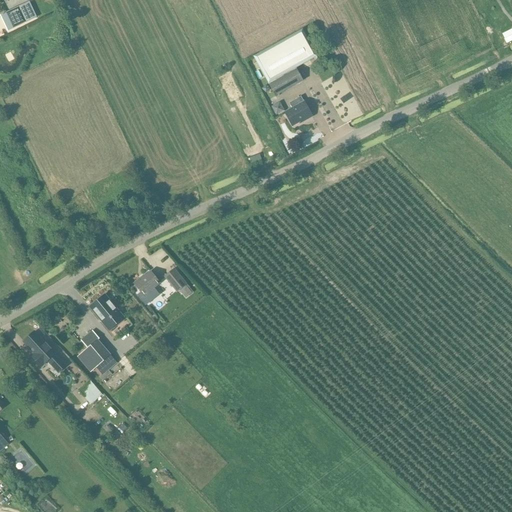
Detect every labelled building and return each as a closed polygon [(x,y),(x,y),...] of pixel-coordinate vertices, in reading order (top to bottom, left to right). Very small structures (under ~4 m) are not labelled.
[(24,23),(17,9),(6,15),(13,29),(24,23)] [(504,39),(506,44),(511,40),(511,28),(502,34),(504,39)] [(270,85),(276,96),(303,81),(297,70),(297,69),(296,68),(317,56),(302,29),(254,57),(269,85),(270,85)] [(305,102),(304,103),(301,97),(289,103),(292,109),(285,113),(292,126),(300,122),(301,123),(312,116),(305,102)] [(281,105),(273,109),(278,117),(285,112),(281,105)] [(187,284),(174,269),(164,277),(176,293),(187,284)] [(144,276),(134,284),(141,292),(137,295),(145,306),(159,295),(154,289),(160,283),(151,272),(145,277),(144,276)] [(110,331),(124,319),(104,295),(90,307),(110,331)] [(87,348),(77,357),(91,373),(96,368),(103,375),(109,370),(103,362),(111,356),(103,347),(99,351),(93,344),(99,339),(93,331),(81,341),(87,348)] [(45,344),(34,332),(24,342),(35,354),(32,356),(41,367),(48,361),(59,373),(66,366),(55,355),(56,354),(46,343),(45,344)] [(91,381),(79,391),(91,405),(102,395),(91,381)] [(0,453),(10,445),(0,433),(0,453)]
